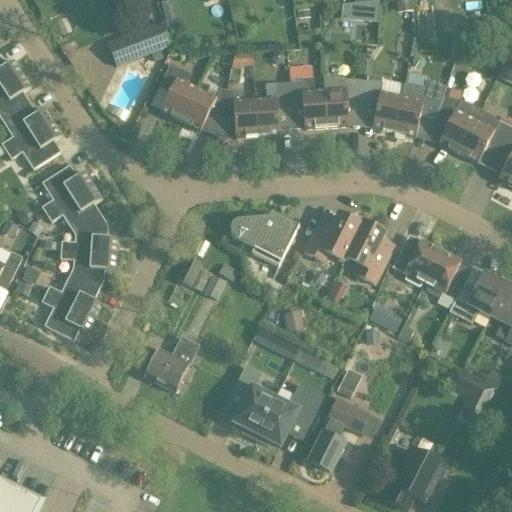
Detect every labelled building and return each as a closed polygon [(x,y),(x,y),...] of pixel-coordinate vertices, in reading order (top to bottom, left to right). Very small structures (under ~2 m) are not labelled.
[(167,26),(181,21),(174,0),(160,4),(167,26)] [(339,22),(377,23),(377,4),(340,4),(339,22)] [(161,25),(107,47),(116,70),(150,56),(154,65),(163,61),(160,53),(170,49),(161,25)] [(0,93),(23,79),(15,65),(7,70),(0,59),(0,93)] [(186,87),(191,78),(169,67),(158,90),(170,96),(160,116),(180,125),(196,92),(186,87)] [(23,79),(0,93),(0,119),(4,126),(31,108),(25,97),(32,92),(23,79)] [(300,84),(289,85),(291,112),(303,111),(305,133),(327,131),(324,94),(313,95),(312,81),(300,82),(300,84)] [(336,81),(337,93),(324,94),(327,131),(349,130),(348,108),(361,109),(363,84),(336,81)] [(363,84),(361,109),(377,110),(372,132),(394,136),(401,100),(381,96),(384,85),(363,84)] [(267,102),(255,103),(257,141),(280,139),(278,113),(291,112),(289,85),(266,86),(267,102)] [(402,100),(401,100),(394,136),(416,141),(420,120),(434,124),(442,100),(443,100),(445,91),(427,85),(425,91),(404,86),(402,100)] [(196,92),(180,125),(199,135),(209,114),(221,120),(226,93),(221,92),(210,87),(206,96),(196,92)] [(439,147),(458,157),(480,114),(480,113),(461,104),(461,105),(458,105),(462,96),(451,91),(447,101),(443,100),(442,100),(434,124),(448,129),(439,147)] [(226,93),(221,120),(235,120),(236,142),(257,141),(255,103),(243,104),(242,93),(233,94),(226,93)] [(14,142),(3,149),(0,149),(0,158),(6,154),(8,157),(54,127),(45,114),(38,118),(31,108),(4,126),(14,142)] [(488,148),(499,154),(511,131),(509,130),(511,126),(502,121),(500,124),(480,114),(458,157),(478,167),(488,148)] [(63,141),(54,127),(8,157),(13,165),(24,158),(35,174),(63,157),(56,146),(63,141)] [(499,184),(511,190),(511,127),(511,131),(499,154),(511,159),(499,184)] [(47,219),(93,189),(85,176),(77,181),(70,170),(43,187),(54,205),(43,212),(47,219)] [(93,189),(47,219),(52,227),(63,220),(76,240),(101,219),(94,208),(102,203),(93,189)] [(231,234),(232,238),(234,241),(237,243),(254,252),(252,257),(279,270),(299,230),(272,217),(270,221),(240,224),(235,226),(232,229),(231,234)] [(351,251),(364,226),(363,226),(352,221),(351,224),(339,218),(328,240),(316,235),(305,256),(326,267),(330,259),(344,266),(346,262),(351,251)] [(62,245),(61,255),(116,258),(117,242),(107,241),(108,229),(101,219),(76,240),(76,246),(62,245)] [(13,236),(17,229),(8,224),(4,231),(13,236)] [(351,251),(346,262),(360,269),(355,278),(376,288),(387,266),(375,260),(387,238),(364,226),(351,251)] [(422,245),(411,267),(400,261),(394,272),(406,278),(409,279),(407,283),(421,290),(423,286),(425,287),(441,255),(422,245)] [(116,258),(61,255),(61,263),(74,264),(74,272),(70,280),(100,294),(105,284),(105,274),(115,274),(116,258)] [(441,255),(425,287),(428,289),(426,292),(440,299),(442,295),(457,303),(461,293),(462,292),(452,286),(462,265),(441,255)] [(0,268),(0,281),(11,287),(24,262),(12,256),(4,270),(0,268)] [(210,277),(200,272),(202,267),(186,259),(174,283),(190,291),(191,290),(201,295),(210,277)] [(461,293),(457,303),(450,316),(471,326),(478,313),(491,320),(507,287),(485,277),(474,300),(461,293)] [(100,294),(70,280),(62,296),(50,290),(46,298),(96,323),(103,309),(95,305),(100,294)] [(20,286),(15,295),(26,300),(31,292),(20,286)] [(511,289),(507,287),(491,320),(511,330),(506,344),(511,346),(511,289)] [(96,323),(46,298),(42,306),(54,312),(45,330),(75,345),(80,333),(89,337),(96,323)] [(368,325),(396,330),(398,318),(371,312),(368,325)] [(287,334),(301,333),(299,314),(285,315),(287,334)] [(407,346),(413,335),(408,332),(403,330),(397,342),(407,346)] [(281,349),(257,337),(252,348),(276,360),(281,349)] [(181,340),(171,359),(159,353),(145,381),(175,396),(193,361),(199,349),(181,340)] [(307,355),(302,368),(333,380),(338,368),(307,355)] [(478,427),(496,391),(454,370),(445,387),(470,400),(461,418),(478,427)] [(254,442),(275,402),(253,391),(259,378),(245,371),(233,395),(246,402),(233,426),(244,432),(242,436),(254,442)] [(346,371),(337,394),(352,399),(361,377),(346,371)] [(289,410),(275,402),(254,442),(266,448),(268,444),(280,450),(292,424),(307,432),(323,400),(300,388),(289,410)] [(346,447),(338,444),(345,430),(359,437),(369,418),(338,402),(328,421),(330,422),(323,436),(321,435),(306,465),(331,477),(346,447)] [(408,449),(382,502),(402,511),(407,511),(418,492),(421,493),(425,486),(435,492),(447,468),(408,449)] [(0,511),(38,511),(41,507),(0,485),(0,511)]
